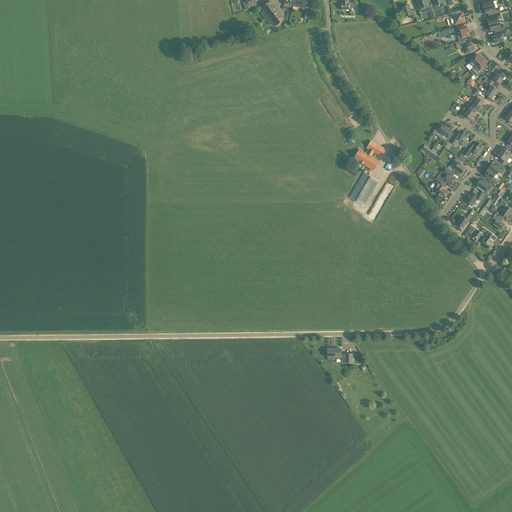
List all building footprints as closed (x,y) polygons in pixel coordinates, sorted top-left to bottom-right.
[(293,0),(293,6),(306,9),(307,0),(293,0)] [(349,3),(348,0),(341,0),(342,4),(341,4),(342,10),(353,9),(353,3),(349,3)] [(427,3),(426,0),(417,0),(420,10),(426,8),(427,11),(433,9),(430,2),(427,3)] [(484,8),(494,5),(493,1),(496,0),(484,0),(485,2),(482,2),(484,8)] [(269,17),(277,11),(270,1),(262,8),(269,17)] [(410,11),(409,5),(402,8),(405,17),(410,15),(411,19),(416,17),(414,10),(410,11)] [(494,14),(499,13),(500,13),(499,8),(495,9),(494,5),(484,8),(485,14),(493,12),(494,15),(494,14)] [(269,17),(276,26),(284,20),(277,11),(269,17)] [(455,15),(454,12),(447,14),(448,19),(453,17),(455,25),(465,22),(462,13),(455,15)] [(489,25),(499,22),(498,20),(501,19),(499,13),(494,14),(495,17),(487,20),(489,25)] [(499,32),(504,30),(503,24),(500,25),(499,22),(489,25),(490,31),(499,29),(499,32)] [(460,30),(459,27),(455,28),(457,35),(461,34),(462,38),(469,36),(467,28),(460,30)] [(453,33),(452,28),(445,30),(441,32),(442,37),(447,36),(449,35),(449,34),(453,33)] [(504,30),(499,32),(500,35),(492,37),(494,44),(504,41),(503,37),(505,37),(504,34),(506,33),(505,30),(504,30)] [(466,43),(465,40),(455,43),(458,50),(463,48),(465,54),(474,50),(471,41),(466,43)] [(502,60),(509,50),(505,48),(498,57),(502,60)] [(474,67),(483,58),(480,56),(479,56),(478,54),(470,62),(474,67)] [(483,58),(474,67),(478,71),(479,70),(481,73),(484,70),(482,68),(486,64),(485,62),(485,61),(483,58)] [(496,75),(503,80),(506,75),(500,71),(501,70),(498,68),(499,67),(493,63),(492,66),(497,69),(497,73),(496,75)] [(500,85),(503,80),(496,75),(494,77),(492,77),(491,78),(490,77),(488,80),(493,84),(495,81),(500,85)] [(493,84),(488,80),(485,78),(484,81),(487,84),(485,86),(489,88),(488,90),(495,95),(498,91),(492,86),(493,84)] [(495,95),(488,90),(486,92),(483,90),(481,93),(491,100),(495,95)] [(470,100),(481,107),(484,103),(477,98),(475,100),(471,98),(470,100)] [(478,112),(481,107),(470,100),(468,102),(470,103),(468,105),(470,106),(471,107),(478,112)] [(470,106),(468,105),(467,105),(466,107),(464,106),(463,108),(474,116),(477,111),(478,112),(471,107),(470,106)] [(471,120),(474,116),(463,108),(461,110),(463,111),(462,114),(471,120)] [(440,138),(447,127),(443,124),(438,130),(436,128),(432,133),(435,135),(440,138)] [(447,127),(440,138),(447,143),(450,138),(448,137),(452,131),(447,127)] [(457,138),(453,136),(449,142),(456,146),(459,141),(462,143),(462,145),(466,148),(469,142),(465,140),(468,136),(462,132),(460,135),(457,138)] [(371,156),(374,153),(382,157),(387,149),(376,142),(372,140),(368,147),(370,148),(369,149),(367,154),(359,149),(353,159),(363,165),(364,165),(373,171),(379,161),(371,156)] [(471,150),(467,148),(463,154),(468,157),(472,151),(477,155),(483,147),(476,142),(474,146),(471,150)] [(511,149),(509,151),(503,147),(500,152),(509,158),(511,154),(511,149)] [(506,162),(509,158),(500,152),(497,156),(501,159),(499,162),(505,166),(507,163),(506,162)] [(461,174),(465,168),(460,164),(462,161),(456,157),(452,163),(456,166),(454,169),(461,174)] [(488,169),(497,175),(499,172),(502,174),(506,168),(499,162),(496,167),(492,164),(488,169)] [(455,174),(446,167),(445,168),(444,168),(436,179),(444,184),(446,182),(451,185),(455,179),(452,177),(455,174)] [(416,173),(421,177),(425,172),(420,168),(416,173)] [(497,175),(488,169),(485,174),(486,175),(490,178),(488,180),(494,184),(497,180),(494,178),(496,174),(497,175)] [(364,206),(379,181),(363,173),(349,197),(364,206)] [(486,185),(482,182),(480,180),(476,187),(484,192),(486,189),(489,192),(493,185),(488,182),(486,185)] [(442,188),(444,185),(439,181),(436,186),(435,186),(432,189),(432,191),(444,199),(448,193),(442,188)] [(477,196),(471,192),(468,195),(469,196),(466,201),(472,206),(477,199),(481,202),(484,196),(479,192),(477,196)] [(511,213),(511,211),(511,210),(506,206),(501,213),(507,217),(510,212),(511,213)] [(474,220),(477,216),(479,214),(474,210),(471,214),(473,215),(469,221),(472,223),(474,220)] [(500,230),(504,225),(501,222),(503,219),(496,214),(492,220),(495,222),(493,225),(500,230)] [(467,224),(468,221),(462,217),(456,225),(462,229),(466,223),(467,224)] [(473,230),(475,229),(471,226),(464,236),(468,238),(473,230)] [(481,235),(492,243),(496,238),(487,231),(484,228),(481,232),(477,230),(476,230),(479,232),(482,234),(481,235)] [(489,247),(492,243),(481,235),(482,234),(479,232),(475,237),(472,242),(478,246),(480,243),(477,241),(479,239),(480,240),(480,241),(489,247)] [(336,349),(333,349),(328,349),(327,349),(328,357),(341,357),(341,361),(345,360),(345,363),(353,363),(352,354),(345,354),(345,355),(341,355),(341,349),(336,349)] [(350,381),(354,387),(362,380),(364,383),(366,381),(360,373),(350,381)]
